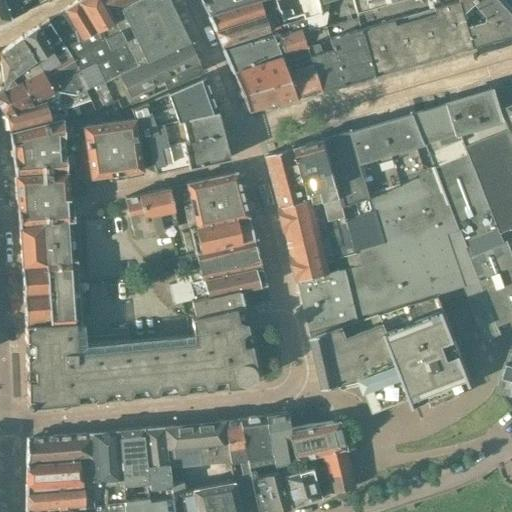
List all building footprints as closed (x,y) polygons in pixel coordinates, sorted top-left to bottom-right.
[(0,0),(0,23),(11,19),(10,19),(27,10),(26,10),(20,1),(20,0),(36,0),(39,4),(45,0),(0,0)] [(63,9),(47,19),(66,55),(79,72),(94,64),(103,81),(108,79),(118,73),(133,64),(145,58),(187,38),(168,0),(129,0),(108,13),(113,22),(95,32),(94,30),(80,39),(63,9)] [(78,0),(77,1),(94,30),(95,32),(113,22),(108,13),(101,0),(78,0)] [(101,0),(108,13),(129,0),(101,0)] [(200,0),(201,1),(205,9),(208,14),(208,15),(262,0),(200,0)] [(262,0),(208,15),(214,30),(279,11),(278,9),(308,0),(262,0)] [(308,0),(278,9),(279,11),(214,30),(221,46),(273,29),(272,25),(281,22),(282,26),(305,18),(323,12),(320,3),(319,0),(308,0)] [(352,0),(356,12),(397,0),(352,0)] [(397,0),(356,12),(357,16),(373,74),(471,46),(457,0),(397,0)] [(511,12),(500,0),(457,0),(471,46),(511,34),(511,12)] [(64,9),(63,9),(80,39),(94,30),(77,1),(64,9)] [(325,25),(326,21),(327,11),(329,1),(328,1),(320,3),(323,12),(305,18),(307,27),(323,22),(324,26),(325,25)] [(324,26),(340,83),(373,74),(357,16),(325,25),(324,26)] [(223,49),(231,68),(279,56),(306,49),(302,29),(307,27),(305,18),(282,26),(282,27),(287,26),(288,32),(278,35),(277,32),(273,33),(224,47),(225,48),(223,49)] [(46,20),(37,26),(46,44),(49,49),(55,61),(66,55),(47,19),(46,20)] [(307,27),(302,29),(306,49),(309,64),(311,70),(312,69),(318,89),(319,89),(340,83),(324,26),(323,22),(307,27)] [(21,37),(20,38),(25,49),(33,59),(49,49),(46,44),(37,26),(30,31),(21,37)] [(4,88),(39,69),(55,61),(49,49),(33,59),(25,49),(20,38),(0,51),(0,58),(3,82),(4,88)] [(188,38),(145,58),(133,64),(118,73),(108,79),(103,81),(89,89),(86,91),(90,99),(93,109),(116,99),(120,107),(203,71),(198,60),(188,38)] [(279,56),(284,71),(309,64),(306,49),(279,56)] [(65,108),(79,103),(90,99),(86,91),(89,89),(80,73),(66,55),(55,61),(39,69),(4,88),(0,89),(0,105),(4,114),(59,95),(62,109),(65,108)] [(279,56),(231,68),(232,70),(233,71),(235,77),(237,83),(240,89),(247,109),(248,109),(292,97),(284,71),(279,56)] [(292,97),(295,96),(318,89),(312,69),(311,70),(309,64),(284,71),(292,97)] [(137,139),(135,140),(136,144),(140,143),(148,140),(145,126),(216,111),(204,75),(131,109),(134,118),(137,139)] [(453,101),(451,101),(460,132),(482,186),(500,233),(501,233),(511,228),(511,134),(505,118),(503,118),(497,97),(494,89),(492,89),(484,92),(482,92),(473,95),(461,98),(453,101)] [(62,109),(59,95),(4,114),(5,117),(9,130),(63,116),(65,115),(67,114),(65,108),(62,109)] [(451,101),(415,112),(470,255),(498,326),(511,320),(511,251),(508,240),(505,242),(501,233),(500,233),(460,132),(451,101)] [(148,140),(140,143),(146,168),(154,166),(155,174),(229,158),(217,111),(216,111),(145,126),(148,140)] [(354,130),(385,239),(358,247),(360,251),(363,264),(349,267),(346,267),(341,269),(340,268),(331,271),(298,280),(310,334),(322,330),(402,304),(438,294),(465,286),(484,341),(501,333),(498,326),(478,276),(470,255),(415,112),(354,130)] [(63,116),(9,130),(15,173),(66,169),(63,116)] [(137,139),(134,118),(83,125),(85,140),(76,141),(81,178),(142,169),(136,144),(135,140),(137,139)] [(328,137),(327,137),(327,138),(358,247),(385,239),(354,130),(350,131),(342,133),(336,135),(328,137)] [(326,138),(300,145),(312,192),(314,192),(316,197),(314,197),(329,261),(347,256),(349,267),(363,264),(358,247),(327,138),(327,137),(326,138)] [(268,154),(266,154),(280,206),(314,197),(316,197),(314,192),(312,192),(300,145),(296,146),(294,146),(294,147),(268,154)] [(18,217),(19,225),(20,225),(20,226),(72,217),(72,216),(73,216),(73,206),(72,196),(68,196),(66,169),(15,173),(17,198),(18,217)] [(195,251),(195,252),(253,237),(247,213),(246,214),(235,171),(185,182),(186,183),(193,217),(195,224),(188,226),(194,251),(195,251)] [(170,187),(168,188),(175,222),(176,222),(176,221),(193,217),(185,184),(184,184),(179,185),(175,186),(174,186),(170,187)] [(162,229),(161,225),(175,222),(168,187),(138,194),(125,197),(130,218),(134,235),(162,229)] [(314,197),(280,206),(286,231),(287,230),(289,238),(291,248),(293,255),(292,255),(293,261),(294,263),(296,272),(296,273),(298,279),(298,280),(331,271),(329,261),(314,197)] [(20,225),(19,225),(21,266),(76,262),(76,258),(68,258),(65,221),(74,220),(73,216),(72,216),(72,217),(20,226),(20,225)] [(195,252),(199,266),(199,267),(257,253),(253,237),(195,252)] [(177,282),(169,284),(170,289),(173,302),(182,300),(195,297),(191,284),(226,274),(260,265),(257,253),(199,267),(199,266),(175,272),(177,282)] [(188,254),(161,261),(163,268),(190,261),(188,254)] [(25,325),(75,322),(80,322),(76,262),(21,266),(25,325)] [(226,274),(191,284),(195,297),(195,298),(200,297),(207,295),(229,291),(238,289),(238,291),(266,285),(261,266),(260,265),(226,274)] [(195,314),(241,304),(238,291),(238,289),(229,291),(207,295),(195,298),(192,299),(195,314)] [(402,304),(310,334),(311,336),(323,388),(336,385),(362,378),(374,409),(374,410),(411,396),(414,405),(429,399),(431,406),(460,395),(457,388),(471,382),(459,349),(438,294),(402,304)] [(75,322),(25,326),(27,400),(25,402),(25,405),(28,408),(31,408),(34,406),(73,402),(76,401),(88,400),(91,400),(187,390),(189,390),(198,389),(206,388),(209,388),(214,388),(225,386),(228,386),(233,386),(236,385),(241,385),(244,385),(245,385),(245,382),(246,382),(249,381),(252,378),(253,374),(253,371),(255,370),(254,363),(253,358),(252,355),(251,349),(250,344),(248,335),(247,333),(247,332),(244,319),(242,308),(241,304),(195,314),(195,315),(191,316),(191,319),(193,339),(130,346),(130,339),(111,341),(111,347),(76,351),(75,322)] [(511,349),(500,385),(511,389),(511,349)] [(287,412),(266,416),(266,419),(269,440),(273,461),(274,469),(275,469),(278,468),(280,475),(282,474),(288,472),(291,471),(288,460),(287,455),(286,452),(292,451),(289,440),(286,429),(289,428),(287,412)] [(240,419),(238,419),(249,468),(251,468),(253,467),(254,471),(255,475),(262,473),(275,469),(274,469),(273,461),(269,440),(266,419),(266,416),(265,416),(257,417),(254,415),(248,416),(246,418),(240,419)] [(238,419),(223,420),(229,460),(230,462),(230,465),(231,468),(232,473),(233,478),(233,479),(239,511),(258,511),(251,479),(250,474),(244,446),(238,419)] [(173,425),(165,426),(168,466),(201,462),(229,460),(223,420),(216,421),(214,421),(209,422),(180,425),(174,425),(173,425)] [(289,428),(286,429),(289,440),(292,451),(295,459),(321,453),(345,448),(337,420),(289,428)] [(162,426),(143,428),(145,453),(147,481),(147,487),(149,498),(149,501),(172,498),(172,492),(171,486),(168,466),(165,426),(162,426)] [(125,429),(118,430),(119,433),(120,445),(122,472),(123,483),(147,481),(145,453),(143,428),(141,428),(133,429),(125,429)] [(88,432),(90,456),(91,474),(101,473),(102,485),(103,505),(125,502),(124,500),(123,483),(122,472),(120,445),(119,433),(118,430),(117,430),(88,432)] [(26,437),(26,462),(55,459),(90,456),(88,432),(31,437),(26,437)] [(354,483),(353,481),(349,464),(345,448),(321,453),(322,458),(323,463),(317,464),(311,466),(312,470),(313,474),(314,477),(315,481),(318,489),(320,497),(321,496),(338,491),(354,486),(354,485),(354,483)] [(58,459),(26,462),(25,484),(91,480),(91,486),(96,485),(102,485),(101,481),(101,477),(101,474),(96,474),(91,474),(90,468),(89,456),(58,459)] [(284,474),(283,474),(284,477),(285,481),(288,493),(291,505),(306,501),(320,497),(318,489),(315,481),(314,477),(313,474),(312,470),(311,466),(298,470),(291,472),(288,472),(286,473),(284,474)] [(251,468),(249,468),(251,476),(258,511),(269,511),(289,506),(280,475),(278,468),(275,469),(262,473),(255,475),(254,471),(253,467),(251,468)] [(239,511),(233,479),(172,492),(172,498),(173,511),(194,511),(196,511),(239,511)] [(25,487),(25,511),(92,505),(93,505),(91,486),(91,480),(25,484),(25,486),(25,487)] [(149,498),(124,500),(125,502),(125,511),(173,511),(172,498),(149,501),(149,498)] [(93,505),(25,511),(125,511),(125,502),(103,505),(93,506),(93,505)]
